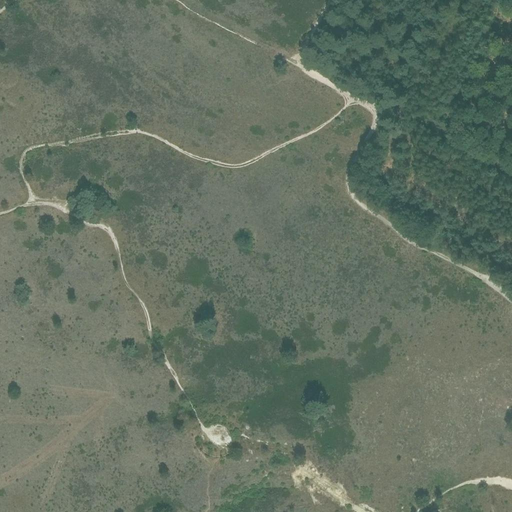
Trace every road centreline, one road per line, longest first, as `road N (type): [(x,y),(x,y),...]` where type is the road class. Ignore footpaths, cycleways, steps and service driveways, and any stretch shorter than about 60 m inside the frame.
road 1 (track): [(352,98),(288,61),(328,0)]
road 2 (track): [(508,176),(410,117),(380,111)]
